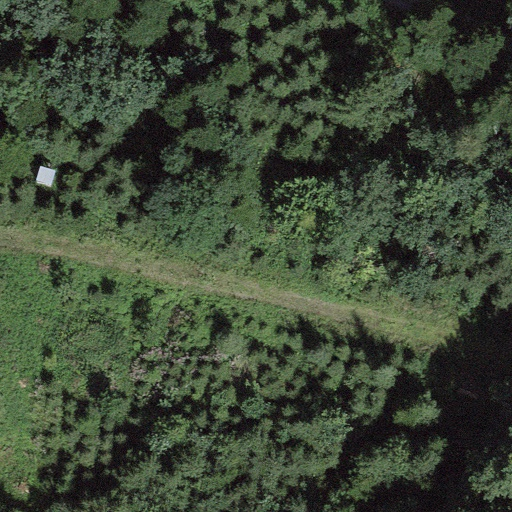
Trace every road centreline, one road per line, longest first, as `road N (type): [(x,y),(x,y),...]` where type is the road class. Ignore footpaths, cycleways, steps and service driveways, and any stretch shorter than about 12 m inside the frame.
road 1 (track): [(511,358),(110,254),(0,242)]
road 2 (track): [(511,53),(402,0)]
